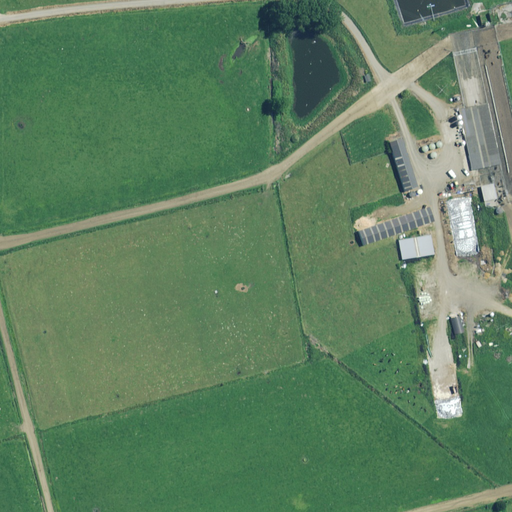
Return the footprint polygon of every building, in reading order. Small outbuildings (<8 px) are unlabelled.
[(459,110),(460,115),(461,119),(463,129),(461,129),(462,135),(464,134),(472,170),(501,164),(488,104),(459,110)] [(417,188),(403,139),(389,143),(404,192),(417,188)] [(495,199),(492,185),(480,187),(483,201),(495,199)] [(434,222),(429,207),(358,232),(362,246),(434,222)] [(434,255),(431,235),(399,241),(402,260),(434,255)] [(462,323),(452,326),(456,342),(467,340),(462,323)]
